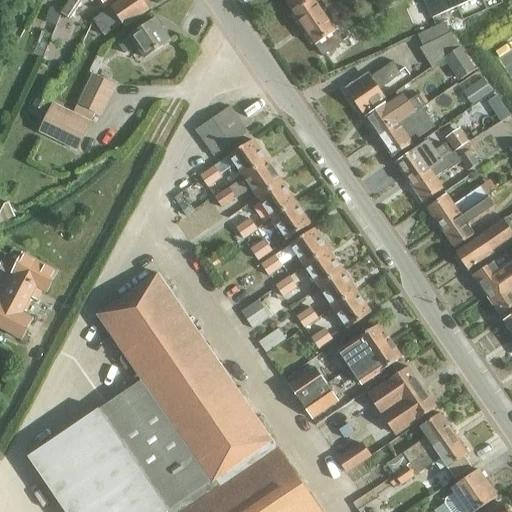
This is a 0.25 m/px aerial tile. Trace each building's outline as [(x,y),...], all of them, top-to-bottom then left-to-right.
[(84,0),(69,0),(61,13),(55,26),(45,54),(56,58),(70,20),(82,2),(84,0)] [(104,36),(126,22),(149,6),(145,0),(119,0),(96,17),(93,19),(104,36)] [(292,11),(322,56),(343,42),(314,0),(285,0),(293,10),(292,11)] [(424,0),(432,18),(473,0),(424,0)] [(45,22),(55,26),(61,13),(50,8),(45,22)] [(171,38),(157,17),(120,42),(126,51),(136,44),(144,56),(171,38)] [(432,69),(445,59),(460,49),(451,34),(420,49),(432,69)] [(445,59),(459,80),(474,70),(460,49),(445,59)] [(346,86),(348,90),(364,113),(385,98),(379,89),(402,74),(392,60),(362,81),(360,77),(346,86)] [(101,116),(116,86),(93,75),(74,114),(53,104),(39,132),(79,152),(92,123),(91,123),(96,113),(101,116)] [(478,83),(472,75),(466,79),(466,80),(460,84),(465,92),(478,83)] [(465,92),(462,93),(471,107),(492,93),(483,79),(478,83),(465,92)] [(45,80),(32,106),(44,112),(57,86),(45,80)] [(384,104),(364,118),(378,138),(421,108),(424,105),(417,95),(407,102),(401,93),(384,104)] [(496,96),(486,103),(493,112),(503,106),(496,96)] [(249,132),(231,106),(196,130),(214,157),(249,132)] [(447,121),(437,107),(427,115),(436,128),(447,121)] [(421,108),(378,138),(390,157),(411,143),(434,127),(427,118),(421,108)] [(454,153),(466,145),(475,139),(468,128),(462,132),(460,129),(445,139),(454,153)] [(244,178),(268,162),(253,140),(229,157),(244,178)] [(409,183),(452,154),(445,144),(434,152),(427,142),(395,163),(409,183)] [(468,172),(479,164),(466,145),(454,153),(452,154),(409,183),(422,202),(442,189),(436,179),(461,162),(468,172)] [(258,199),(282,182),(268,162),(244,178),(215,198),(222,208),(251,188),(258,199)] [(214,167),(200,176),(208,188),(222,178),(214,167)] [(440,229),(486,198),(497,190),(490,180),(453,205),(446,195),(426,209),(440,229)] [(272,219),(296,203),(282,182),(258,199),(272,219)] [(492,207),(486,198),(440,229),(453,248),(473,234),(466,225),(492,207)] [(187,201),(179,207),(187,217),(194,211),(187,201)] [(0,224),(15,218),(8,203),(4,205),(0,212),(0,224)] [(296,203),(272,219),(287,241),(311,224),(296,203)] [(486,245),(506,232),(511,227),(505,217),(455,251),(468,270),(492,254),(486,245)] [(250,219),(236,229),(244,240),(258,230),(250,219)] [(304,265),(328,250),(314,229),(290,246),(304,265)] [(264,240),(250,250),(258,261),(272,252),(264,240)] [(37,301),(53,270),(10,247),(6,254),(0,251),(0,269),(9,274),(0,290),(0,330),(22,342),(34,320),(25,315),(32,302),(30,301),(32,298),(37,301)] [(319,288),(343,271),(328,250),(304,265),(319,288)] [(486,296),(511,278),(511,258),(509,261),(505,254),(472,277),(486,296)] [(275,255),(261,265),(269,277),(283,267),(275,255)] [(28,457),(65,511),(323,511),(157,271),(96,313),(125,355),(118,360),(125,369),(131,365),(141,379),(28,457)] [(334,310),(358,293),(343,271),(319,288),(334,310)] [(289,277),(275,286),(283,298),(297,288),(289,277)] [(511,278),(486,296),(499,315),(511,306),(511,278)] [(358,293),(334,310),(347,329),(371,313),(358,293)] [(271,317),(258,300),(241,313),(253,330),(271,317)] [(310,307),(296,317),(304,329),(319,319),(310,307)] [(511,334),(511,315),(503,322),(511,334)] [(351,368),(390,341),(379,324),(339,352),(351,368)] [(279,329),(259,343),(266,354),(286,340),(279,329)] [(325,329),(311,338),(319,350),(333,340),(325,329)] [(296,336),(287,342),(292,349),(300,343),(296,336)] [(351,368),(362,385),(402,357),(390,341),(351,368)] [(382,415),(422,387),(408,367),(368,394),(382,415)] [(300,402),(327,384),(316,368),(289,386),(300,402)] [(312,419),(338,401),(327,384),(300,402),(312,419)] [(396,435),(416,422),(436,408),(422,387),(382,415),(396,435)] [(356,420),(362,428),(375,419),(369,411),(356,420)] [(394,475),(454,434),(440,414),(420,428),(427,437),(387,464),(394,475)] [(401,485),(421,471),(440,458),(455,479),(472,468),(464,457),(468,454),(454,434),(394,475),(388,480),(393,487),(399,483),(401,485)] [(338,460),(346,473),(370,457),(361,444),(338,460)] [(450,511),(474,511),(497,497),(479,470),(451,489),(454,493),(445,499),(444,503),(450,511)]
